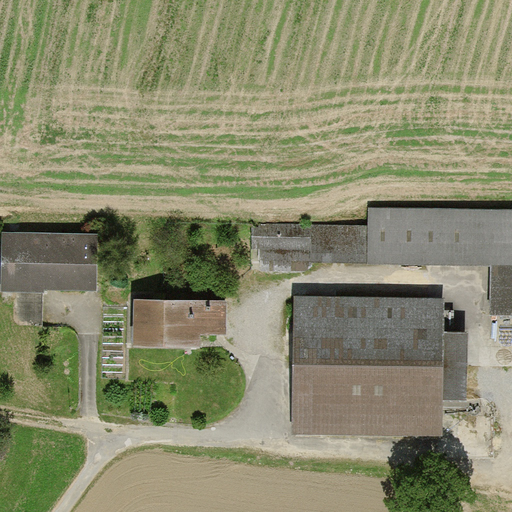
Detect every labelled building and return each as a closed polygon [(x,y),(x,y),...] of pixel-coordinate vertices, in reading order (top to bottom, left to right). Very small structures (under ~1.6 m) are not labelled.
[(511,209),(366,208),(366,224),(254,223),(253,274),(310,275),(310,259),(494,261),(511,261),(511,209)] [(91,237),(4,236),(3,288),(90,289),(91,237)] [(511,320),(511,261),(494,261),(493,320),(511,320)] [(444,298),(295,296),(293,430),(442,432),(442,395),(443,331),(444,298)] [(224,303),(132,303),(132,343),(192,344),(192,332),(224,332),(224,303)] [(443,331),(442,395),(468,396),(469,332),(443,331)]
